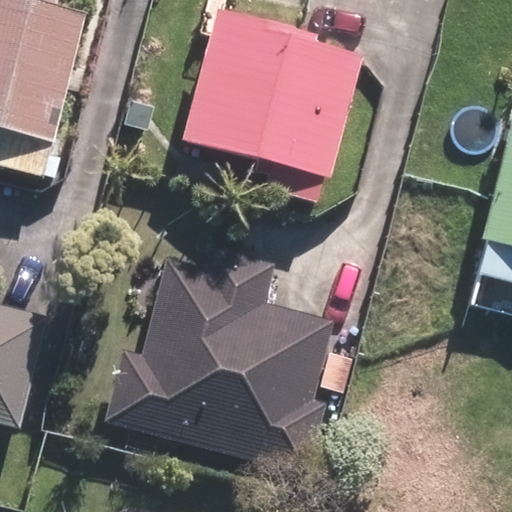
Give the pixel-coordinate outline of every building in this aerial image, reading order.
[(44,146),(77,15),(48,7),(49,0),(0,0),(0,172),(30,180),(39,145),(44,146)] [(511,43),(511,0),(452,0),(439,53),(505,70),(511,43)] [(321,181),(353,56),(306,44),(308,39),(203,12),(170,143),(263,167),(257,190),(310,204),(317,179),(321,181)] [(511,104),(505,103),(470,241),(477,243),(469,278),(511,288),(511,104)] [(259,304),(268,264),(206,250),(202,268),(157,258),(133,358),(114,353),(97,423),(302,472),(319,403),(307,400),(325,320),(259,304)] [(0,426),(14,430),(42,317),(0,306),(0,426)]
